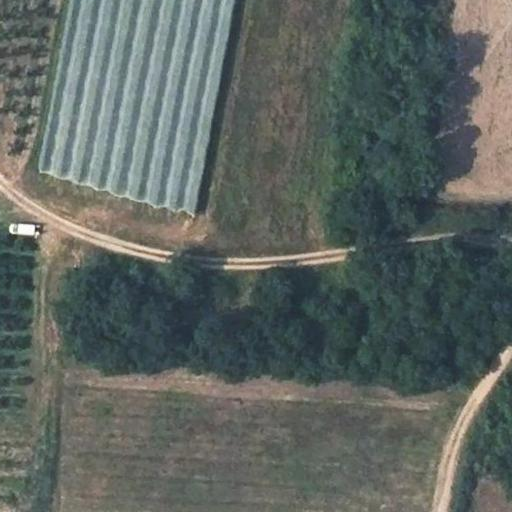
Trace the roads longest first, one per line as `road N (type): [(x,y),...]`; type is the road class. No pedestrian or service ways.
road 1 (track): [(511,243),(477,239),(223,271),(137,256),(57,224),(0,185)]
road 2 (track): [(446,511),(462,452),(511,346)]
